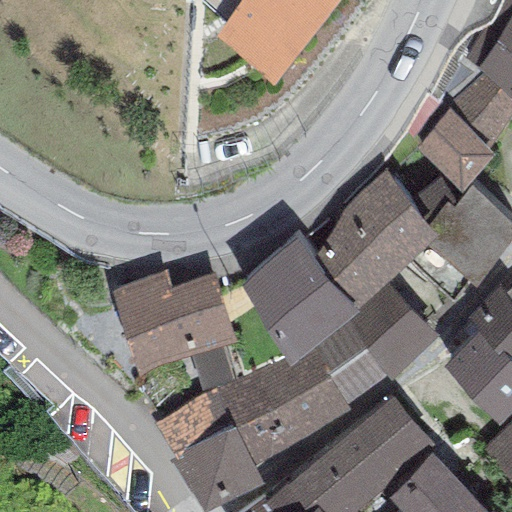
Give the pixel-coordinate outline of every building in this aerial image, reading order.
[(319,0),(229,0),(216,17),(273,60),(319,0)] [(511,0),(499,0),(465,54),(477,59),(486,68),(511,88),(511,0)] [(449,101),(491,136),(511,106),(511,88),(486,68),(449,101)] [(491,136),(449,101),(448,99),(416,136),(462,174),(493,137),(491,136)] [(385,157),(311,235),(358,279),(364,284),(402,244),(426,219),(438,207),(431,201),(385,157)] [(438,207),(426,219),(402,244),(451,291),(511,224),(511,204),(472,168),(453,188),(447,182),(431,201),(438,207)] [(297,222),(242,266),(290,335),(358,279),(311,235),(297,222)] [(165,264),(113,281),(138,354),(234,322),(214,264),(170,278),(165,264)] [(385,272),(346,311),(388,363),(391,367),(438,322),(385,272)] [(511,289),(499,273),(468,307),(477,315),(499,336),(503,331),(511,339),(511,289)] [(346,311),(314,337),(346,391),(388,363),(346,311)] [(237,372),(216,381),(229,409),(235,406),(256,449),(349,398),(346,391),(314,337),(239,375),(237,372)] [(216,381),(154,406),(204,494),(263,463),(256,449),(235,406),(229,409),(216,381)] [(394,381),(287,468),(290,472),(308,494),(319,487),(335,509),(434,430),(394,381)] [(511,413),(484,440),(511,470),(511,413)] [(421,510),(419,511),(506,511),(428,439),(389,480),(421,510)] [(283,511),(308,494),(290,472),(226,511),(225,511),(283,511)] [(337,511),(335,509),(319,487),(308,494),(283,511),(337,511)]
